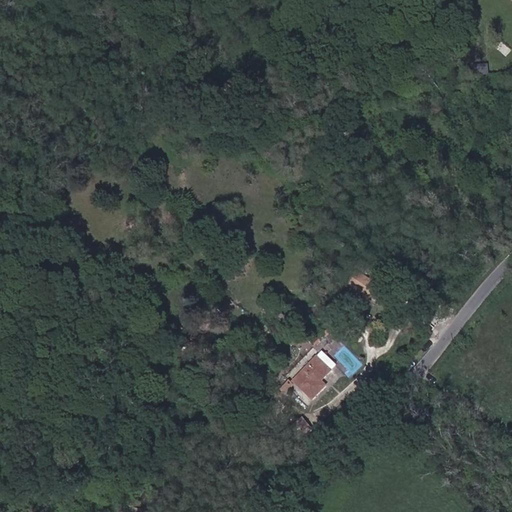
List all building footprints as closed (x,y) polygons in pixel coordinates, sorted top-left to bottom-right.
[(474,65),(475,74),(490,72),(489,63),(474,65)] [(345,277),(368,296),(377,286),(354,266),(345,277)] [(308,371),(321,362),(310,349),(284,370),(300,388),(312,379),(308,371)] [(269,373),(274,379),(281,373),(277,368),(269,373)] [(286,420),(295,413),(289,406),(280,413),(286,420)]
